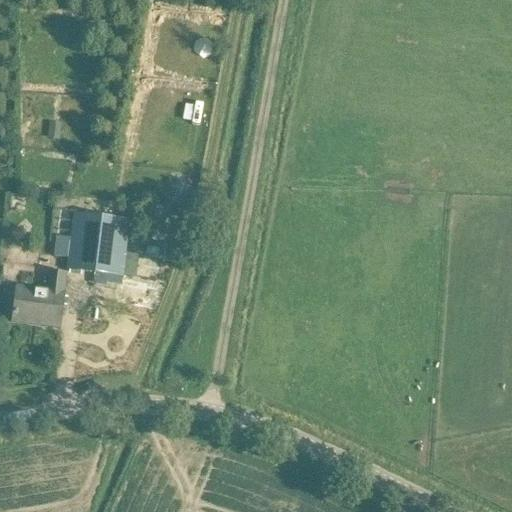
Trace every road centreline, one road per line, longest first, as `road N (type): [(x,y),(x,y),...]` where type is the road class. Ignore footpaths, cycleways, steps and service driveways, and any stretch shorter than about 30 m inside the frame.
road 1 (unclassified): [(0,417),(119,396),(202,401),(266,423),(446,511)]
road 2 (track): [(202,401),(221,366),(286,0)]
